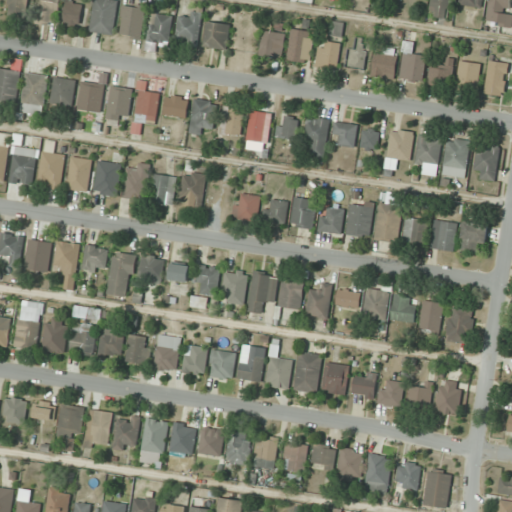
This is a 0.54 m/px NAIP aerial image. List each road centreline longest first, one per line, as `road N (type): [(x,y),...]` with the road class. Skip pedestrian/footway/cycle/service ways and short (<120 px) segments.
road 1 (residential): [(511,122),(0,42)]
road 2 (residential): [(511,453),(0,375)]
road 3 (residential): [(506,289),(0,206)]
road 4 (residential): [(511,230),(478,511)]
